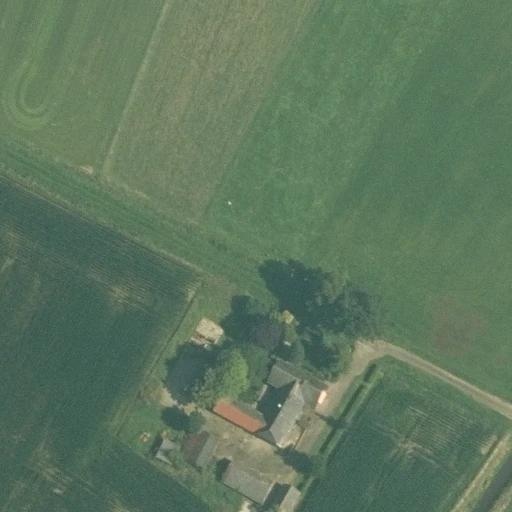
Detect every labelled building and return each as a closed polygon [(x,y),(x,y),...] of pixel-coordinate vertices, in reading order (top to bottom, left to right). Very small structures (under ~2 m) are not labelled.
[(278,365),(267,386),(276,391),(262,417),(221,397),(211,415),(280,452),(305,406),(313,410),(324,390),(278,365)] [(192,431),(179,459),(204,473),(218,444),(192,431)] [(163,441),(154,460),(170,468),(179,449),(163,441)] [(260,507),(271,484),(232,463),(219,485),(260,507)] [(292,511),(301,498),(281,487),(267,511),(292,511)]
